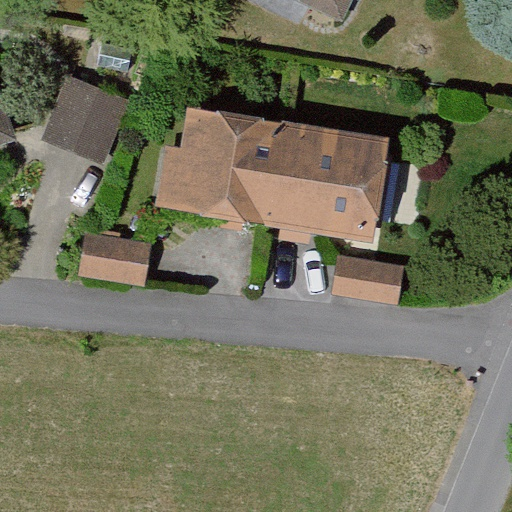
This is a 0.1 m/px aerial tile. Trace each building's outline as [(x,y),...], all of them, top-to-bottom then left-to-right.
[(348,0),(302,0),(340,18),(348,0)] [(111,164),(136,100),(73,76),(48,140),(82,153),(111,164)] [(0,144),(19,138),(0,84),(0,144)] [(363,243),(377,141),(285,128),(180,113),(166,215),(263,229),(300,234),(363,243)] [(87,276),(151,287),(157,249),(93,238),(87,276)] [(329,297),(393,308),(400,270),(335,260),(329,297)]
